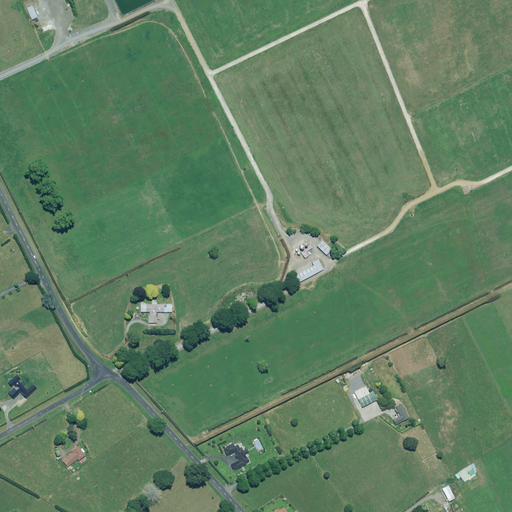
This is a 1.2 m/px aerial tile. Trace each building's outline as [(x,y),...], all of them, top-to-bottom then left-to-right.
[(32,6),(27,8),(32,19),(37,17),(32,6)] [(301,252),(305,258),(309,255),(306,252),(310,248),(311,248),(313,247),(312,246),(312,245),(308,240),(305,241),(308,245),(303,250),(302,250),(301,252)] [(332,249),(322,240),(317,246),(326,255),(332,249)] [(323,269),(318,259),(312,262),(314,266),(294,276),(297,283),(323,269)] [(157,303),(152,303),(152,304),(141,304),(141,312),(150,312),(150,316),(149,316),(149,323),(156,323),(156,312),(172,312),(172,304),(157,304),(157,303)] [(369,393),(366,386),(355,392),(362,407),(377,400),(373,392),(369,393)] [(409,418),(402,404),(396,407),(397,410),(396,411),(397,413),(399,413),(400,416),(393,419),(396,424),(409,418)] [(236,454),(235,455),(237,458),(238,458),(239,460),(231,464),(234,470),(247,464),(246,463),(249,461),(247,457),(246,457),(245,454),(249,452),(247,449),(243,451),(242,447),(240,448),(238,444),(234,446),(233,443),(223,448),(227,455),(235,451),(236,454)] [(81,449),(78,446),(71,451),(73,453),(67,457),(68,457),(63,461),(68,467),(77,459),(81,464),(88,459),(83,453),(85,451),(82,448),(81,449)] [(455,498),(448,485),(442,489),(449,501),(455,498)]
